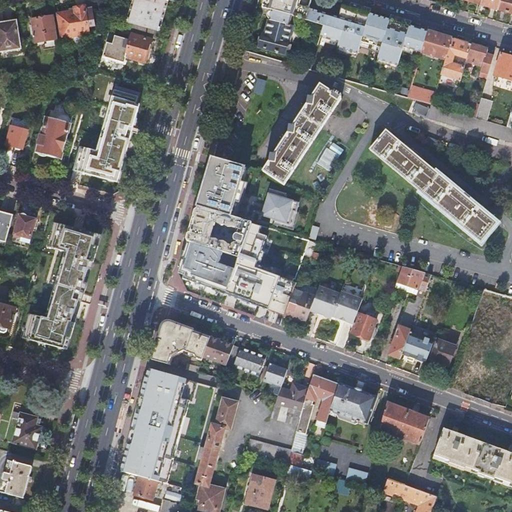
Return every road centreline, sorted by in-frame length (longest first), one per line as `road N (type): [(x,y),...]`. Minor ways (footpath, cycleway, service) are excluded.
road 1 (residential): [(145,289),(511,423)]
road 2 (primary): [(145,289),(226,0)]
road 3 (primary): [(85,511),(145,289)]
road 4 (primary): [(203,0),(141,218)]
road 5 (primary): [(141,218),(96,387)]
road 6 (residential): [(0,179),(141,218)]
road 7 (residential): [(511,36),(385,0)]
road 8 (primary): [(96,387),(63,511)]
road 9 (unknown): [(141,359),(230,384),(251,406)]
